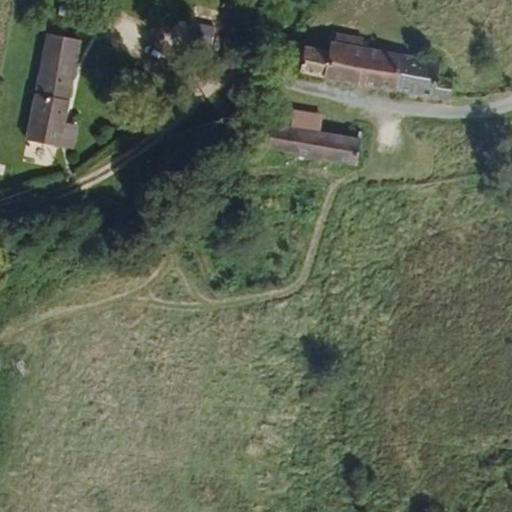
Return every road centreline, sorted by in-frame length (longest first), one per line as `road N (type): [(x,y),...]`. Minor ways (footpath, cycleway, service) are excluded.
road 1 (unclassified): [(511,92),(486,114),(273,83),(216,83),(84,178),(0,198)]
road 2 (track): [(0,414),(23,379),(42,287),(220,219),(254,169),(252,122),(281,84)]
